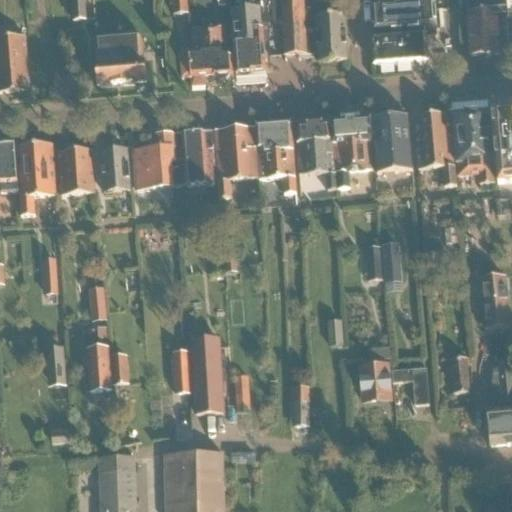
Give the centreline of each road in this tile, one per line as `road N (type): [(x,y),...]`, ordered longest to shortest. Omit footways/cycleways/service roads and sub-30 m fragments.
road 1 (residential): [(134,454),(315,449),(511,472)]
road 2 (unclassified): [(0,125),(361,95)]
road 3 (unclassified): [(361,95),(511,84)]
